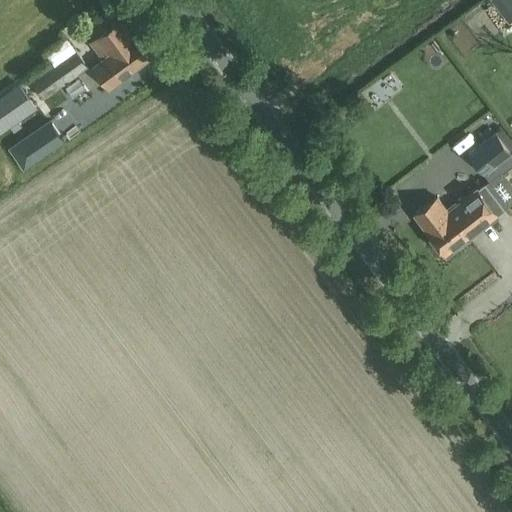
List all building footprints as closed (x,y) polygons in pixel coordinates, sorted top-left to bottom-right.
[(511,20),(511,0),(490,0),(509,23),(511,20)] [(104,59),(133,37),(121,20),(91,41),(103,59),(104,59)] [(87,66),(77,52),(66,37),(45,52),(53,63),(31,79),(44,97),(77,72),(80,76),(94,66),(87,66)] [(103,59),(94,66),(80,76),(89,89),(103,79),(109,87),(149,58),(133,37),(104,59),(103,59)] [(380,110),(403,89),(393,79),(370,100),(380,110)] [(19,84),(0,97),(0,131),(9,125),(18,119),(35,107),(19,84)] [(50,120),(10,148),(24,168),(64,140),(50,120)] [(496,130),(467,151),(484,175),(511,153),(511,151),(511,150),(511,139),(511,138),(511,137),(507,131),(500,136),(496,130)] [(485,183),(449,211),(448,212),(468,238),(505,209),(485,183)] [(468,238),(448,212),(449,211),(446,208),(437,197),(415,214),(446,255),(468,238)]
